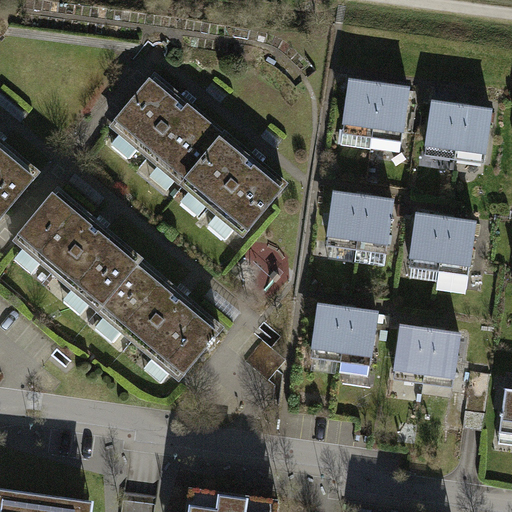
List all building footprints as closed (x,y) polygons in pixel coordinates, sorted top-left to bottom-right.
[(288,186),(151,77),(107,131),(244,240),(288,186)] [(339,144),(401,153),(409,92),(347,83),(339,144)] [(423,155),(487,164),(494,113),(430,104),(423,155)] [(0,214),(38,170),(0,137),(0,214)] [(387,254),(394,198),(331,190),(324,246),(387,254)] [(53,194),(10,245),(176,385),(219,334),(53,194)] [(469,276),(477,220),(415,211),(407,267),(469,276)] [(371,367),(379,312),(316,303),(309,358),(371,367)] [(455,388),(462,334),(399,325),(392,379),(455,388)] [(511,372),(507,372),(499,436),(511,437),(511,372)] [(275,511),(278,495),(185,482),(180,511),(275,511)] [(87,511),(89,497),(0,485),(0,511),(87,511)]
